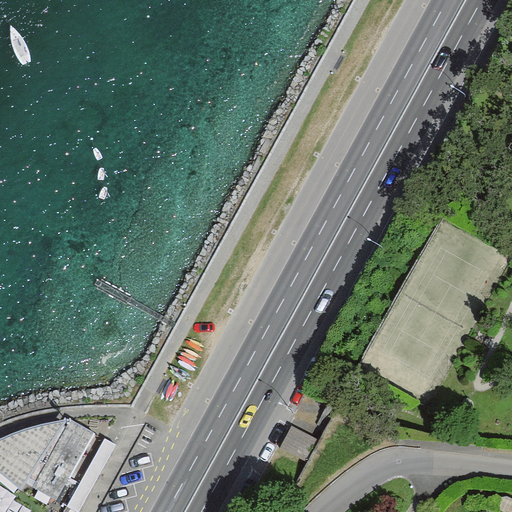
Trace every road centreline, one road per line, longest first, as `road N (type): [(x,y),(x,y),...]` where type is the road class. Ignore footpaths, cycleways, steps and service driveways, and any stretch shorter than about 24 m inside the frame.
road 1 (primary): [(205,511),(485,0)]
road 2 (primary): [(448,0),(168,511)]
road 3 (residential): [(511,468),(389,463),(322,511)]
